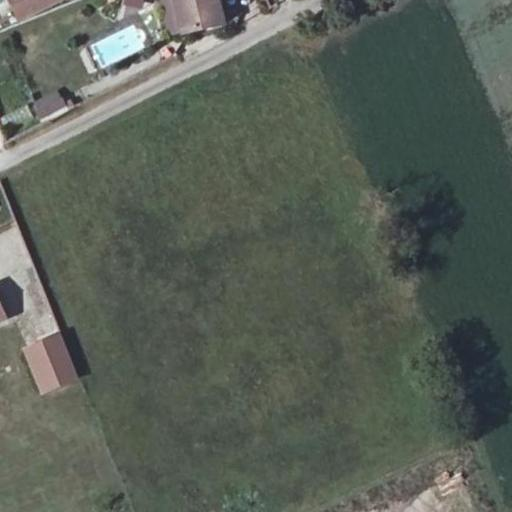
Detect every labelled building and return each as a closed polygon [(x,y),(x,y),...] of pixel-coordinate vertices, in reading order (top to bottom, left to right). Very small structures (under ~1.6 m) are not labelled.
[(13,0),(23,20),(65,0),(13,0)] [(141,0),(124,0),(123,5),(139,9),(141,0)] [(172,0),(182,37),(228,25),(221,0),(172,0)] [(35,105),(43,119),(67,107),(59,93),(35,105)] [(63,335),(25,350),(43,395),(81,380),(63,335)]
